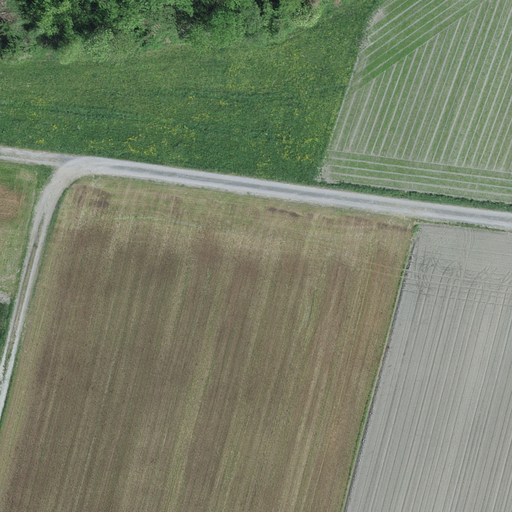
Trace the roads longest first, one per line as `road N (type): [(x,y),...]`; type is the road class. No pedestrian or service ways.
road 1 (track): [(0,154),(511,221)]
road 2 (track): [(73,162),(47,199),(0,384)]
